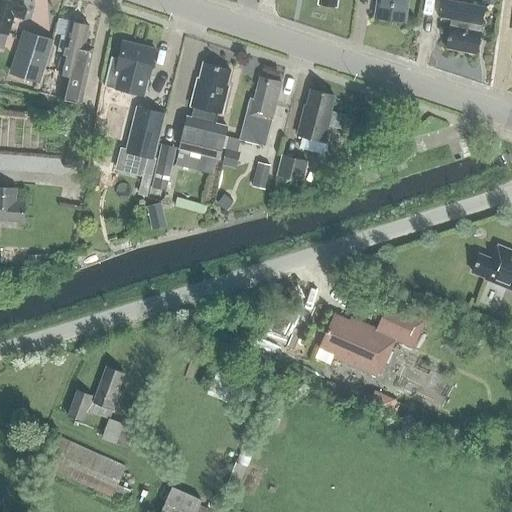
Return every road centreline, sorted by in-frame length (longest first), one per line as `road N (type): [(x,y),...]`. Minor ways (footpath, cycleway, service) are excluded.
road 1 (unclassified): [(0,350),(511,191)]
road 2 (tertiary): [(511,118),(175,3)]
